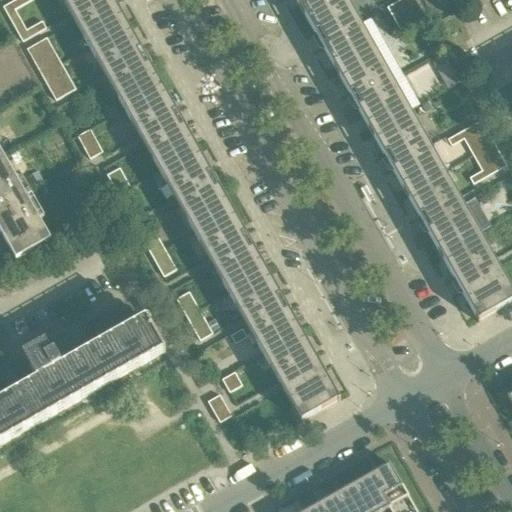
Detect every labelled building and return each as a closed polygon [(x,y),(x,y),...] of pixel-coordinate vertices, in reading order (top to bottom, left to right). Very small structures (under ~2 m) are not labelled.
[(18,0),(3,9),(22,44),(46,30),(42,23),(26,32),(15,11),(34,0),(18,0)] [(339,403),(185,129),(111,0),(61,0),(246,326),(250,334),(301,424),(302,424),(302,423),(338,402),(338,403),(339,403)] [(511,293),(345,0),(295,0),(478,324),(479,323),(479,322),(511,303),(511,293)] [(403,0),(387,9),(402,35),(426,21),(414,0),(403,0)] [(47,40),(27,51),(56,102),(76,91),(47,40)] [(444,78),(449,87),(460,81),(447,55),(424,67),(433,84),(444,78)] [(481,123),(448,141),(451,148),(464,141),(482,173),(470,180),(473,186),(506,168),(481,123)] [(90,131),(77,138),(90,161),(102,154),(90,131)] [(3,159),(0,161),(0,234),(16,262),(22,258),(22,259),(45,246),(51,243),(3,159)] [(120,170),(107,177),(130,219),(143,212),(120,170)] [(100,231),(105,242),(118,235),(112,224),(100,231)] [(149,224),(136,231),(164,279),(176,272),(149,224)] [(189,294),(176,301),(200,343),(213,336),(189,294)] [(0,447),(14,440),(60,413),(108,386),(142,367),(163,355),(165,354),(149,325),(126,338),(91,358),(65,373),(54,355),(51,357),(45,346),(17,362),(33,391),(0,409),(0,447)] [(242,331),(231,338),(235,346),(247,339),(242,331)] [(235,374),(222,381),(229,395),(242,387),(235,374)] [(220,397),(208,404),(219,425),(231,418),(220,397)] [(80,442),(91,462),(135,437),(123,417),(80,442)] [(132,480),(145,502),(211,465),(198,443),(132,480)] [(389,465),(371,476),(390,509),(389,510),(390,511),(415,511),(408,499),(389,465)] [(371,476),(353,486),(368,511),(384,511),(389,510),(390,509),(371,476)] [(368,511),(353,486),(335,496),(344,511),(368,511)] [(344,511),(335,496),(318,506),(321,511),(344,511)]
